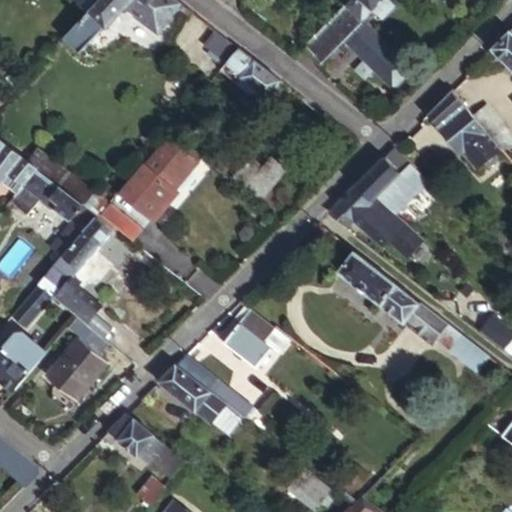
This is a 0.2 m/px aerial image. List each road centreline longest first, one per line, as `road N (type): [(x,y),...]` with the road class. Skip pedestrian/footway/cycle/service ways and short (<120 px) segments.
road 1 (residential): [(47,473),(377,145)]
road 2 (residential): [(191,0),(377,145)]
road 3 (residential): [(377,145),(511,11)]
